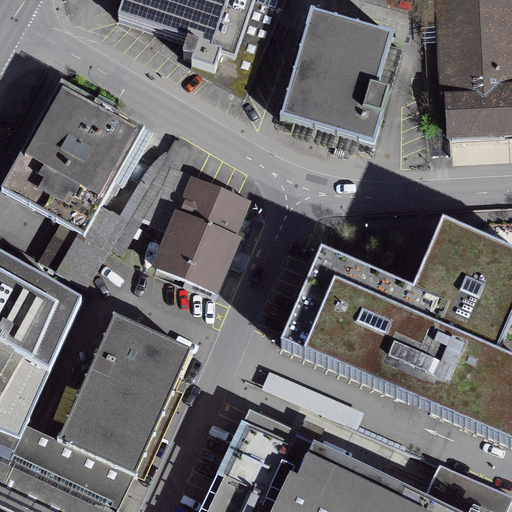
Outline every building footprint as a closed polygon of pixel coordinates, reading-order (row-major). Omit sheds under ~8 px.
[(126,0),(118,23),(187,47),(183,60),(193,63),(191,68),(215,76),(215,75),(250,87),(287,0),(126,0)] [(428,0),(429,4),(442,4),(447,102),(448,102),(450,138),(511,134),(511,0),(503,0),(466,2),(466,0),(428,0)] [(312,14),(280,122),(326,136),(374,150),(384,118),(383,118),(402,52),(391,49),(394,38),(312,14)] [(144,132),(62,86),(4,190),(6,196),(79,237),(57,275),(86,292),(107,252),(109,253),(123,226),(100,212),(144,132)] [(171,236),(157,271),(214,294),(237,242),(232,240),(247,204),(195,183),(196,181),(177,173),(144,224),(171,236)] [(511,256),(443,227),(413,296),(397,289),(322,256),(282,349),(426,411),(511,448),(511,447),(511,365),(497,359),(511,323),(511,256)] [(0,456),(11,461),(26,430),(50,376),(81,307),(0,261),(0,456)] [(137,480),(193,356),(113,320),(58,444),(26,430),(11,461),(17,463),(118,511),(134,479),(137,480)] [(271,372),(264,387),(351,423),(357,408),(271,372)] [(507,511),(511,503),(511,498),(442,468),(426,501),(297,440),(299,437),(250,414),(244,427),(242,426),(200,511),(507,511)] [(0,511),(44,511),(3,492),(17,463),(11,461),(0,456),(0,511)]
